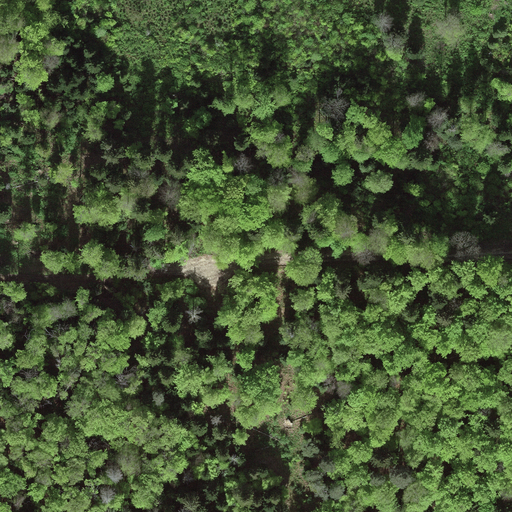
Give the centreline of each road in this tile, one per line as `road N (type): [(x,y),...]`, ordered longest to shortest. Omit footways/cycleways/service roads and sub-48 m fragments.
road 1 (track): [(511,255),(191,267)]
road 2 (track): [(268,259),(511,357)]
road 3 (track): [(0,276),(191,267)]
